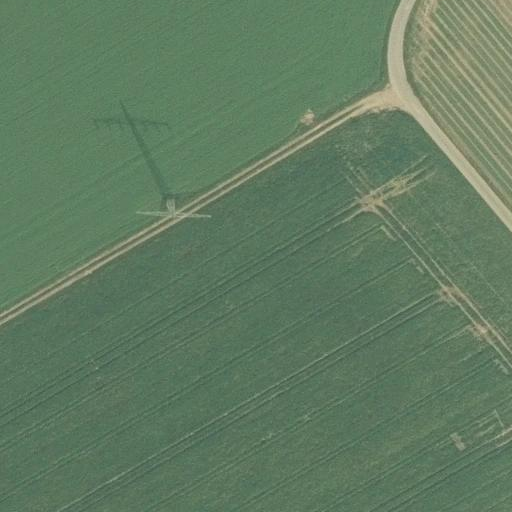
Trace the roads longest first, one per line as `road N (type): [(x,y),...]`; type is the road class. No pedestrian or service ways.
road 1 (track): [(392,88),(0,318)]
road 2 (unclassified): [(406,0),(392,88),(511,230)]
